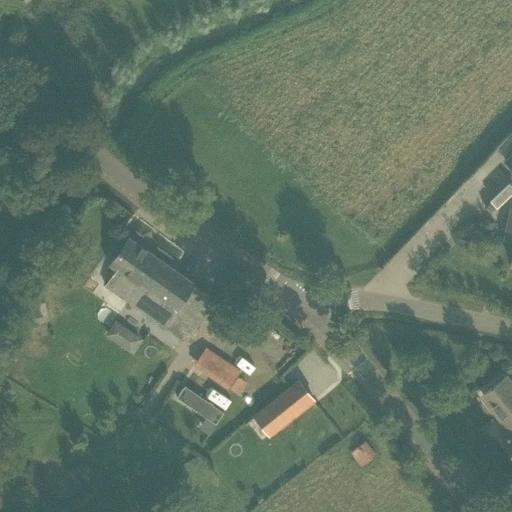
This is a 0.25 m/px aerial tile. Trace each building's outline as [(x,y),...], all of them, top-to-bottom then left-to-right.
[(105,285),(166,328),(185,341),(215,297),(128,236),(109,263),(117,269),(105,285)] [(455,245),(467,249),(470,240),(457,237),(455,245)] [(41,323),(39,311),(25,314),(27,325),(41,323)] [(116,319),(106,333),(130,351),(141,337),(116,319)] [(240,391),(246,381),(236,374),(240,368),(202,344),(192,361),(240,391)] [(511,452),(511,387),(504,377),(483,394),(511,431),(511,433),(510,435),(509,434),(506,437),(506,438),(503,441),(511,452)] [(265,406),(282,426),(315,399),(299,379),(265,406)] [(193,385),(185,396),(223,423),(231,411),(193,385)] [(362,463),(374,451),(363,440),(351,452),(362,463)]
